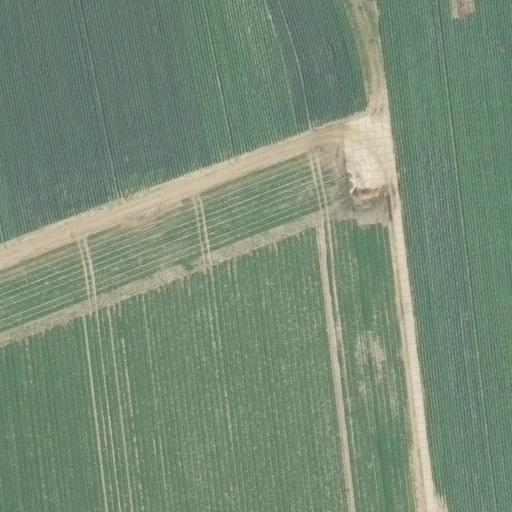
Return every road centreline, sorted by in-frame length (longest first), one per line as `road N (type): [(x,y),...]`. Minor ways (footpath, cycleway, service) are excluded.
road 1 (track): [(0,248),(346,113),(361,86),(349,0)]
road 2 (track): [(361,86),(391,142),(441,511)]
